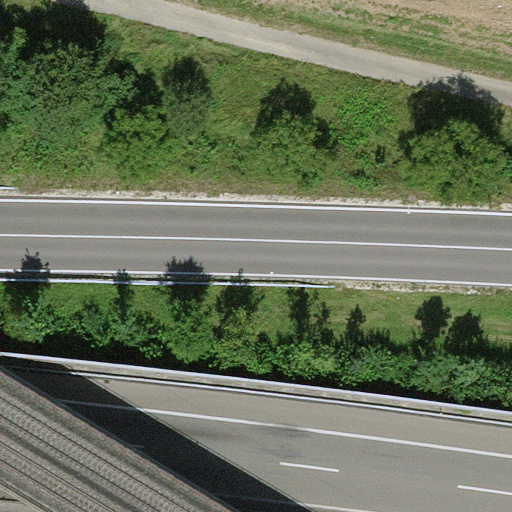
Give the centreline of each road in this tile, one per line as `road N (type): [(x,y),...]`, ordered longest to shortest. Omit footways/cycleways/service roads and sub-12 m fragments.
road 1 (motorway): [(511,493),(0,435)]
road 2 (primary): [(0,233),(511,253)]
road 3 (unclassified): [(511,103),(82,0)]
